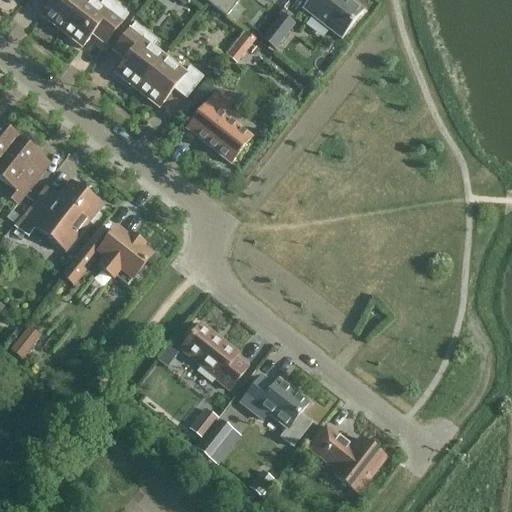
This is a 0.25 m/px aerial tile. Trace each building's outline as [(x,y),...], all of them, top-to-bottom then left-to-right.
[(61,34),(86,0),(48,0),(52,2),(40,18),(61,34)] [(88,0),(86,0),(61,34),(81,50),(91,36),(104,46),(127,16),(106,0),(104,0),(98,7),(88,0)] [(230,0),(201,0),(225,18),(236,4),(230,0)] [(344,0),(309,0),(301,11),(341,42),(362,14),(344,0)] [(274,51),(294,26),(281,16),(261,41),(274,51)] [(136,93),(163,58),(151,49),(156,42),(133,25),(116,47),(129,57),(114,76),(136,93)] [(235,43),(225,56),(236,65),(254,41),(244,32),(235,43)] [(163,58),(136,93),(158,110),(173,91),(185,101),(202,79),(189,68),(184,75),(163,58)] [(217,91),(207,105),(186,132),(230,166),(251,139),(222,117),(232,103),(217,91)] [(0,163),(18,142),(0,127),(0,163)] [(37,157),(18,142),(0,163),(0,181),(10,190),(4,197),(15,207),(48,166),(37,157)] [(64,255),(101,208),(70,183),(53,204),(42,195),(15,230),(27,240),(34,231),(64,255)] [(115,232),(110,239),(99,231),(61,278),(73,288),(98,256),(105,261),(98,270),(112,281),(114,279),(126,289),(134,280),(137,282),(146,270),(143,268),(150,259),(140,251),(142,248),(131,239),(128,242),(115,232)] [(229,392),(247,369),(234,360),(237,356),(223,345),(224,344),(214,337),(213,337),(199,326),(179,351),(216,381),(215,382),(229,392)] [(259,380),(239,405),(261,422),(267,416),(286,431),(281,438),(294,448),(311,427),(298,417),(307,405),(277,382),(271,390),(259,380)] [(216,421),(205,412),(190,431),(201,440),(216,421)] [(216,468),(240,438),(218,421),(195,451),(216,468)] [(331,476),(357,496),(384,460),(359,440),(352,450),(325,429),(308,450),(335,471),(331,476)] [(261,472),(248,489),(260,498),(273,481),(261,472)]
